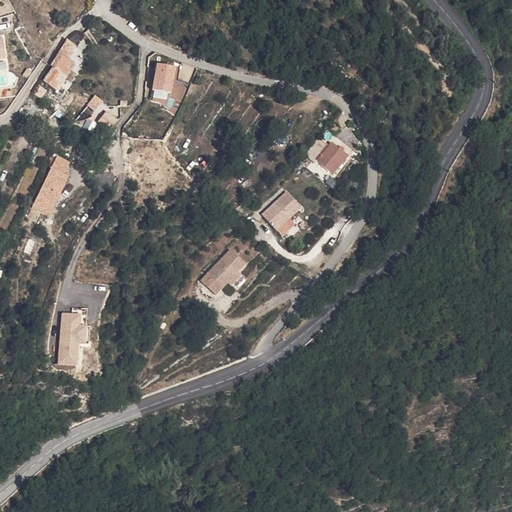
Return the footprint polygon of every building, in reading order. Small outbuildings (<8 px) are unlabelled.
[(76,63),(68,58),(77,44),(67,38),(41,80),(58,91),(76,63)] [(157,62),(150,102),(166,105),(168,92),(172,92),(177,66),(157,62)] [(172,89),(184,93),(187,85),(175,81),(172,89)] [(96,95),(77,117),(86,125),(90,121),(87,118),(102,101),(96,95)] [(111,128),(117,119),(106,110),(99,119),(111,128)] [(332,136),(326,131),(322,136),(327,141),(332,136)] [(317,158),(307,149),(299,158),(310,167),(317,158)] [(310,167),(327,182),(342,163),(325,149),(317,158),(310,167)] [(33,210),(51,216),(72,161),(54,155),(33,210)] [(282,220),(294,209),(278,192),(253,216),(269,233),(282,220)] [(282,220),(269,233),(275,239),(288,226),(282,220)] [(213,289),(218,284),(228,274),(237,266),(223,251),(198,274),(213,289)] [(218,284),(226,292),(236,283),(228,274),(218,284)] [(80,324),(81,313),(59,312),(58,365),(78,365),(78,343),(87,343),(88,324),(80,324)]
